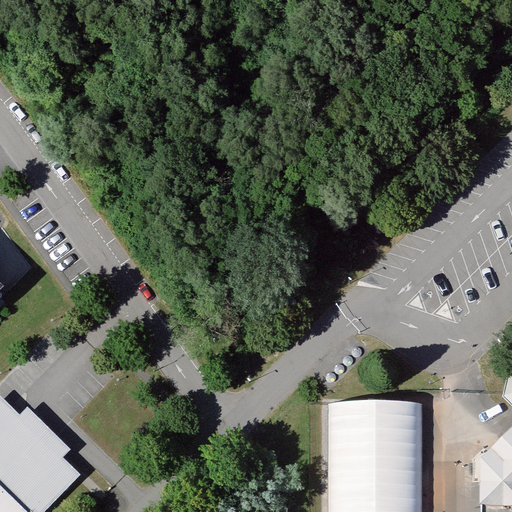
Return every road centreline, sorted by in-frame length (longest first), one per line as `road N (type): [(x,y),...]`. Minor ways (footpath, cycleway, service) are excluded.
road 1 (residential): [(227,432),(0,123)]
road 2 (residential): [(227,432),(347,318),(378,315)]
